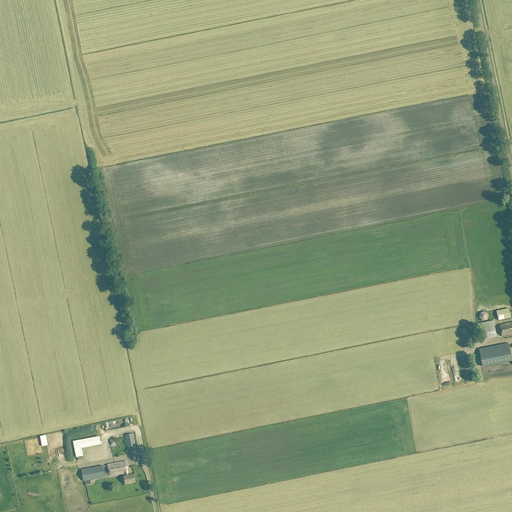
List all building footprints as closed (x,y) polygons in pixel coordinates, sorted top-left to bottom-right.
[(494,326),(493,321),(478,324),(481,339),(496,336),(494,326)] [(503,336),(511,333),(511,324),(501,327),(503,336)] [(482,367),(511,361),(508,343),(479,349),(482,367)] [(137,456),(133,434),(125,435),(129,457),(137,456)] [(100,436),(81,439),(83,447),(102,444),(100,436)] [(80,438),(73,440),(77,456),(84,455),(80,438)] [(123,477),(125,484),(135,482),(134,475),(128,476),(126,461),(107,465),(109,476),(124,473),(125,476),(123,477)] [(102,466),(81,470),(83,481),(104,477),(102,466)]
